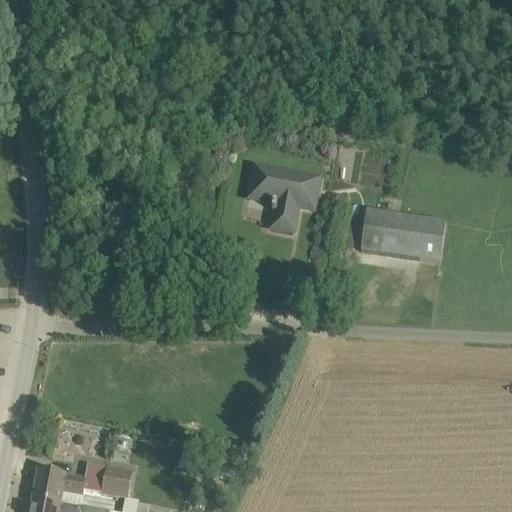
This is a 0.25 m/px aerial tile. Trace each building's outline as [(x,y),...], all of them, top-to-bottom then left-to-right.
[(268,231),(293,236),(299,205),(314,208),(319,182),(255,169),(249,200),(273,205),(268,231)] [(361,254),(435,264),(440,265),(446,225),(367,214),(361,254)] [(181,473),(196,478),(203,452),(188,448),(181,473)] [(245,460),(229,453),(220,474),(237,481),(245,460)] [(102,496),(126,500),(131,476),(107,471),(102,496)] [(38,473),(33,501),(80,510),(85,481),(38,473)] [(33,501),(30,511),(89,511),(80,510),(33,501)]
